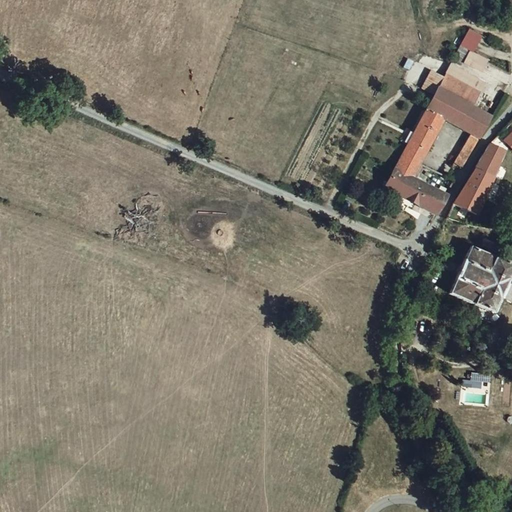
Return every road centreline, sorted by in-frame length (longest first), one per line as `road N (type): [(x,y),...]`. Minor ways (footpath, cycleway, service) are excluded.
road 1 (unclassified): [(511,108),(418,251),(0,72)]
road 2 (unknown): [(476,511),(443,480),(404,385),(399,333),(418,251)]
